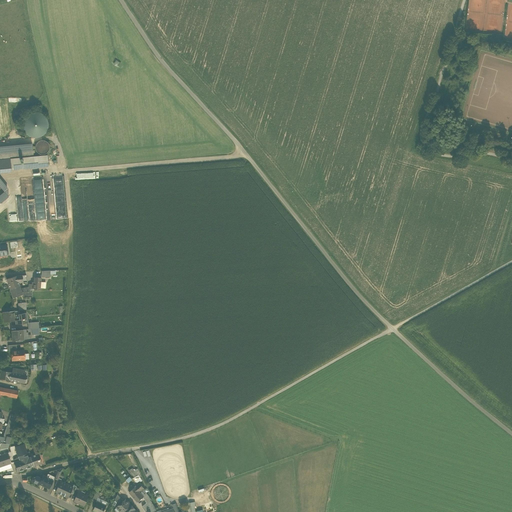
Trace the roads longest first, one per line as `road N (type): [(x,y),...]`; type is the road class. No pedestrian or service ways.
road 1 (unclassified): [(511,435),(360,298),(159,57),(121,0)]
road 2 (track): [(511,262),(216,426),(94,456)]
road 3 (track): [(58,171),(69,270),(57,390),(94,456)]
road 4 (track): [(233,138),(9,176)]
